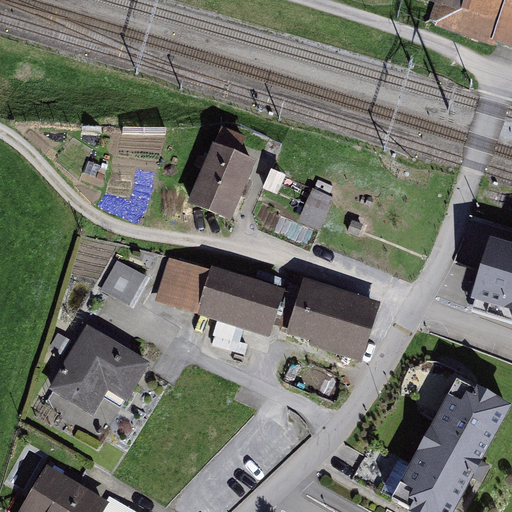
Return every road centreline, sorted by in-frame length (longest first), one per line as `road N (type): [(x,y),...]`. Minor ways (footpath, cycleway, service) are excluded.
road 1 (track): [(0,130),(108,224),(254,253),(417,305)]
road 2 (residential): [(253,511),(324,446),(417,305)]
road 3 (residential): [(417,305),(453,231),(499,72),(511,77)]
road 4 (track): [(499,72),(304,0)]
